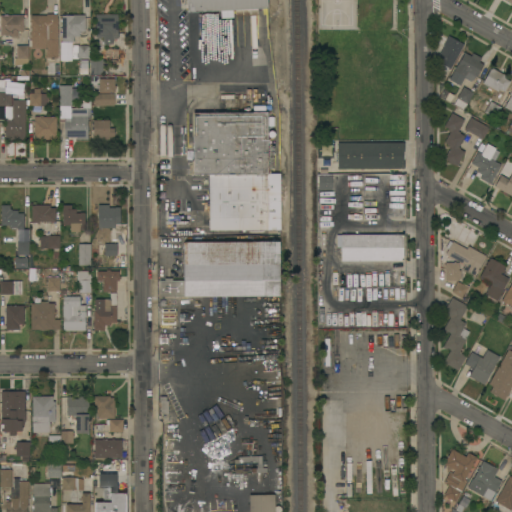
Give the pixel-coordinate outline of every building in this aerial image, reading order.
[(266,0),(267,8),(257,9),(257,15),(235,16),(235,10),(232,10),(233,18),(220,18),(220,11),(187,12),(187,1),(184,1),(183,0),(266,0)] [(46,58),(46,48),(28,49),(28,40),(31,40),(30,18),(31,18),(31,15),(46,15),(46,14),(57,14),(57,18),(57,58),(46,58)] [(95,14),(117,14),(118,39),(112,39),(112,44),(103,44),(103,37),(95,37),(95,14)] [(0,15),(12,15),(23,15),(23,32),(18,32),(18,36),(10,36),(9,35),(0,35),(0,15)] [(61,15),(65,15),(69,15),(73,15),(84,15),(85,31),(79,31),(79,36),(73,36),(73,42),(61,42),(61,15)] [(450,69),(448,68),(446,72),(439,69),(442,64),(438,62),(441,57),(438,55),(443,47),(442,46),(448,36),(463,44),(450,69)] [(14,65),(14,58),(16,58),(16,46),(27,45),(28,65),(14,65)] [(72,58),(72,45),(89,45),(89,58),(72,58)] [(117,49),(118,60),(105,60),(105,49),(117,49)] [(470,56),(472,53),(481,58),(479,62),(483,65),(476,77),(475,76),(474,79),(470,81),(464,78),(459,85),(449,79),(464,52),(470,56)] [(90,59),(103,59),(102,75),(90,75),(90,59)] [(491,67),(506,76),(505,78),(510,81),(504,91),(499,89),(495,95),(486,90),(488,87),(482,83),(491,67)] [(99,91),(95,91),(95,85),(99,85),(99,79),(114,79),(114,86),(115,86),(115,89),(114,89),(114,93),(99,93),(99,91)] [(59,106),(59,86),(70,86),(71,106),(59,106)] [(473,92),(463,110),(453,104),(463,87),(473,92)] [(29,106),(28,93),(31,93),(31,88),(40,88),(40,93),(48,93),(48,106),(29,106)] [(511,111),(511,88),(503,108),(511,112),(511,111)] [(0,92),(10,92),(10,105),(0,105),(0,92)] [(94,94),(114,93),(114,105),(94,106),(94,94)] [(76,140),(76,137),(65,137),(65,116),(70,116),(70,108),(82,108),(82,99),(90,99),(90,109),(89,109),(89,117),(87,117),(87,139),(76,140)] [(5,140),(5,120),(12,120),(12,100),(25,100),(25,140),(5,140)] [(500,107),(494,118),(484,112),(490,101),(500,107)] [(191,175),(191,161),(193,161),(193,113),(266,113),(266,139),(268,139),(268,145),(267,145),(267,147),(273,147),(273,174),(209,175),(191,175)] [(464,120),(458,131),(460,132),(459,133),(464,136),(458,147),(460,148),(459,149),(464,152),(456,166),(452,163),(452,165),(447,162),(448,161),(444,158),(450,148),(443,144),(450,132),(447,130),(448,129),(443,126),(451,113),(464,120)] [(34,117),(39,117),(39,116),(43,116),(43,117),(56,117),(56,139),(34,140),(34,117)] [(489,128),(482,139),(463,129),(470,117),(489,128)] [(93,120),(109,120),(109,128),(114,128),(114,137),(109,137),(109,140),(93,139),(93,120)] [(403,143),(404,143),(404,168),(403,168),(403,169),(337,169),(337,143),(403,143)] [(495,175),(495,176),(494,178),(493,178),(490,184),(479,178),(482,174),(476,171),(478,168),(471,163),(477,152),(481,154),(487,144),(495,148),(489,159),(500,165),(495,175)] [(511,197),(494,186),(504,169),(509,172),(506,178),(508,180),(511,172),(511,197)] [(273,174),(279,174),(279,204),(209,204),(209,175),(273,174)] [(318,189),(318,176),(331,176),(331,189),(318,189)] [(279,230),(209,230),(209,204),(279,204),(279,230)] [(23,229),(17,229),(17,228),(9,228),(9,225),(1,225),(0,205),(9,205),(9,209),(11,209),(11,210),(17,210),(17,213),(23,213),(23,229)] [(49,208),(54,208),(55,221),(53,221),(53,222),(51,222),(51,221),(39,221),(39,222),(31,223),(31,205),(34,205),(49,205),(49,208)] [(71,205),(71,209),(75,209),(75,213),(79,213),(83,212),(83,213),(84,213),(85,229),(79,229),(79,232),(70,232),(70,225),(63,225),(62,205),(71,205)] [(108,205),(108,208),(115,208),(115,207),(119,207),(119,208),(120,208),(120,224),(118,224),(118,226),(115,226),(115,224),(115,228),(98,228),(98,205),(108,205)] [(355,261),(341,261),(341,235),(351,235),(351,229),(363,229),(363,227),(372,227),(372,231),(373,231),(373,234),(400,234),(400,236),(403,236),(404,260),(399,260),(355,261)] [(28,255),(17,255),(17,230),(29,230),(28,255)] [(59,249),(58,249),(58,258),(53,258),(53,250),(54,250),(54,249),(47,249),(47,248),(39,248),(39,236),(59,236),(59,249)] [(279,296),(184,297),(184,296),(159,296),(159,281),(164,281),(164,278),(171,278),(171,281),(184,281),(183,242),(279,241),(279,296)] [(466,249),(468,246),(485,256),(473,277),(461,270),(464,265),(453,258),(453,260),(449,258),(450,256),(445,254),(448,249),(445,247),(449,241),(452,242),(452,241),(466,249)] [(90,265),(78,265),(78,244),(90,244),(90,265)] [(105,256),(105,255),(98,254),(98,245),(104,245),(104,244),(117,244),(117,256),(105,256)] [(14,268),(14,256),(17,256),(17,258),(27,258),(27,268),(14,268)] [(505,266),(503,269),(504,270),(503,273),(501,272),(500,274),(508,278),(502,290),(503,290),(494,305),(482,298),(490,283),(479,277),(485,267),(484,266),(485,264),(486,265),(487,263),(485,262),(486,261),(488,262),(490,258),(505,266)] [(458,262),(458,275),(460,275),(460,279),(458,279),(458,281),(445,281),(445,262),(458,262)] [(118,276),(120,276),(120,279),(118,279),(118,281),(116,281),(116,292),(103,292),(102,281),(96,281),(96,271),(106,271),(106,269),(109,269),(109,271),(118,271),(118,276)] [(90,292),(78,292),(78,280),(77,280),(77,271),(90,271),(90,292)] [(47,291),(47,278),(59,277),(59,290),(47,291)] [(21,294),(0,294),(0,281),(21,281),(21,294)] [(461,284),(462,283),(468,286),(462,299),(451,292),(457,281),(461,284)] [(511,307),(505,304),(504,305),(503,304),(503,303),(501,301),(506,291),(507,291),(511,282),(511,307)] [(79,296),(79,305),(85,305),(85,331),(63,331),(62,296),(79,296)] [(467,306),(459,320),(465,323),(463,328),(469,332),(465,339),(465,340),(459,351),(461,352),(461,353),(465,356),(457,371),(447,365),(446,366),(442,364),(450,350),(447,348),(446,349),(442,347),(450,333),(447,332),(446,333),(442,331),(450,317),(443,313),(451,297),(467,306)] [(95,310),(95,299),(111,299),(111,306),(116,306),(116,322),(110,322),(110,325),(104,325),(104,331),(93,331),(93,310),(95,310)] [(30,303),(39,303),(39,301),(48,301),(48,303),(54,303),(54,320),(59,319),(59,329),(46,329),(46,330),(39,330),(39,329),(31,329),(30,303)] [(23,324),(20,324),(20,326),(19,326),(19,330),(18,332),(13,332),(11,330),(12,330),(5,330),(5,306),(23,305),(23,324)] [(511,351),(511,385),(504,400),(489,392),(492,386),(488,384),(508,349),(511,351)] [(483,385),(468,376),(473,368),(464,364),(471,352),(482,358),(486,350),(499,357),(483,385)] [(24,391),(24,410),(24,422),(20,422),(20,432),(1,432),(1,391),(24,391)] [(52,396),(52,401),(54,401),(54,421),(49,421),(49,432),(32,432),(32,397),(52,396)] [(114,418),(97,418),(97,409),(94,409),(94,406),(92,406),(92,403),(94,403),(94,396),(109,396),(109,398),(113,398),(113,401),(114,401),(114,418)] [(77,399),(77,397),(82,397),(82,399),(88,399),(88,434),(75,434),(75,415),(66,415),(66,397),(73,397),(73,399),(77,399)] [(97,424),(109,424),(109,419),(122,419),(122,432),(97,432),(97,424)] [(72,443),(61,443),(61,431),(72,431),(72,443)] [(60,448),(48,449),(48,436),(60,436),(60,448)] [(29,438),(29,456),(16,456),(15,438),(29,438)] [(121,457),(119,457),(119,458),(117,458),(117,457),(92,458),(92,455),(94,455),(94,440),(111,440),(111,439),(114,439),(114,440),(121,440),(121,457)] [(443,495),(448,486),(443,482),(449,472),(452,474),(454,470),(443,464),(452,449),(465,457),(468,453),(476,458),(462,481),(465,483),(454,502),(443,495)] [(60,478),(59,478),(59,481),(49,481),(49,477),(47,477),(47,461),(60,461),(60,478)] [(472,478),(473,479),(478,469),(477,468),(478,466),(479,467),(482,461),(497,469),(493,476),(501,481),(490,501),(467,487),(472,478)] [(11,487),(0,487),(0,469),(11,469),(11,487)] [(126,511),(95,511),(95,502),(103,502),(103,487),(98,487),(99,474),(116,474),(116,485),(117,485),(117,493),(126,493),(126,511)] [(509,476),(511,477),(511,508),(510,511),(510,510),(508,511),(501,511),(492,507),(495,502),(495,501),(509,476)] [(61,490),(61,477),(73,477),(82,479),(82,490),(61,490)] [(28,498),(27,498),(27,511),(5,511),(5,508),(4,508),(4,502),(10,502),(10,489),(13,489),(13,478),(19,478),(19,481),(28,481),(28,498)] [(49,484),(49,488),(51,488),(51,496),(49,496),(49,508),(56,508),(56,511),(33,511),(33,484),(49,484)] [(89,511),(66,511),(66,504),(81,504),(81,500),(80,500),(80,498),(82,498),(82,493),(89,493),(89,511)] [(274,494),(274,511),(249,511),(249,495),(274,494)] [(460,511),(455,509),(462,496),(470,500),(462,511),(460,511)]
